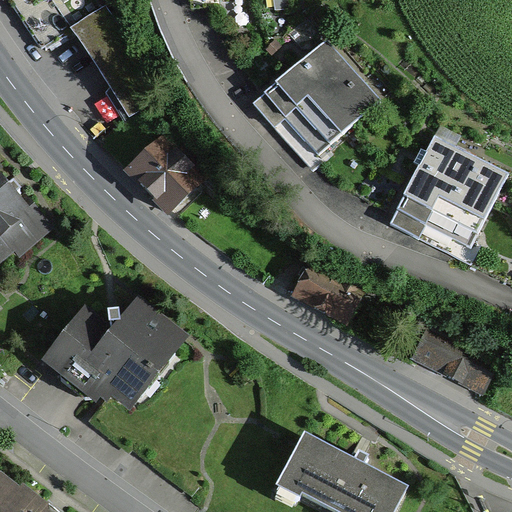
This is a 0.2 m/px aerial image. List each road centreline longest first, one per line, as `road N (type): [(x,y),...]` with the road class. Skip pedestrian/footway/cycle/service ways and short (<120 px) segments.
road 1 (secondary): [(0,68),(68,154),(161,244),(256,311),(511,455)]
road 2 (residential): [(163,0),(189,62),(228,119),(326,223),(362,247),(511,301)]
road 3 (residential): [(0,408),(138,511)]
